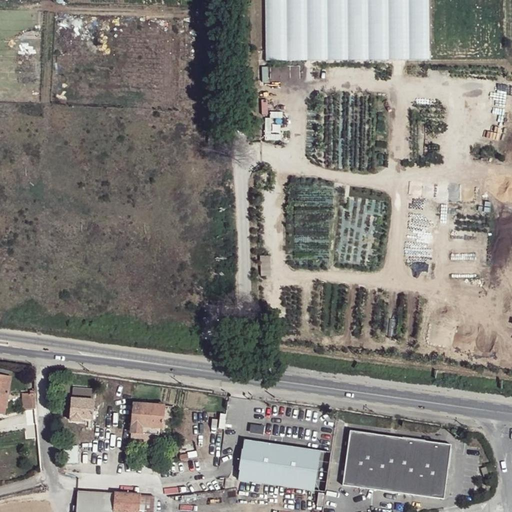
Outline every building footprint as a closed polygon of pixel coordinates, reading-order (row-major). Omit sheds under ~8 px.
[(429,61),(428,0),(265,0),(267,62),(429,61)] [(0,366),(0,376),(10,378),(12,368),(0,366)] [(0,376),(0,406),(6,408),(10,378),(0,376)] [(94,390),(73,388),(72,398),(93,400),(94,390)] [(35,390),(22,391),(23,409),(35,409),(35,390)] [(72,398),(70,420),(82,422),(82,418),(92,419),(93,400),(72,398)] [(133,403),(131,433),(154,435),(161,435),(164,406),(133,403)] [(350,431),(342,485),(444,499),(451,445),(350,431)] [(131,433),(130,443),(153,444),(154,435),(131,433)] [(244,441),(238,480),(313,490),(319,452),(244,441)] [(238,480),(226,478),(225,490),(237,488),(238,480)] [(139,511),(140,495),(78,491),(76,511),(139,511)] [(156,511),(158,496),(140,495),(139,511),(156,511)]
